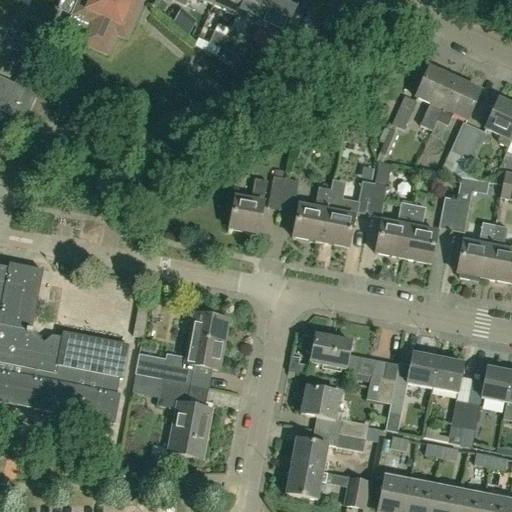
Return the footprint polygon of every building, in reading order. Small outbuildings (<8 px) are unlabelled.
[(127,40),(144,0),(79,0),(64,33),(109,54),(118,35),(127,40)] [(237,15),(243,0),(216,0),(214,5),(237,15)] [(260,26),(271,0),(243,0),(237,15),(260,26)] [(296,8),(277,0),(271,0),(260,26),(283,36),(277,48),(290,54),(300,33),(287,27),(296,8)] [(221,50),(227,38),(215,32),(209,45),(221,50)] [(239,43),(227,38),(221,50),(233,55),(239,43)] [(42,70),(51,49),(33,41),(24,61),(42,70)] [(32,92),(42,70),(24,61),(14,84),(32,92)] [(437,122),(456,81),(430,69),(417,98),(431,104),(420,127),(432,133),(437,122)] [(39,95),(32,92),(14,84),(0,77),(0,148),(10,154),(28,118),(30,114),(38,98),(39,95)] [(481,93),(456,81),(437,122),(448,127),(454,116),(468,122),(481,93)] [(49,104),(38,98),(30,114),(42,119),(49,104)] [(404,98),(392,127),(404,132),(416,103),(404,98)] [(511,142),(511,141),(511,106),(500,101),(486,131),(500,137),(497,142),(499,146),(507,150),(511,142)] [(462,159),(475,130),(463,125),(450,154),(461,159),(462,159)] [(380,144),(384,145),(380,154),(389,157),(398,135),(396,134),(398,130),(388,126),(380,144)] [(486,135),(475,130),(462,159),(473,164),(486,135)] [(456,171),(461,159),(450,154),(439,175),(453,178),(456,171)] [(358,219),(359,215),(369,216),(379,164),(374,185),(362,183),(358,203),(343,200),(344,193),(332,191),(322,244),(349,249),(355,219),(358,219)] [(391,166),(379,164),(369,216),(381,219),(391,166)] [(281,211),(287,180),(285,180),(286,173),(275,171),(274,178),(267,209),(281,211)] [(511,174),(505,173),(502,186),(511,187),(511,174)] [(461,179),(461,180),(462,180),(452,233),(464,235),(472,191),(481,190),(482,182),(461,179)] [(258,235),(269,183),(256,180),(252,201),(236,198),(230,230),(258,235)] [(299,183),(287,180),(281,211),(293,213),(299,183)] [(462,180),(461,180),(457,201),(445,199),(439,230),(452,233),(462,180)] [(511,202),(511,187),(502,186),(500,200),(511,202)] [(322,244),(332,191),(320,188),(316,210),(301,207),(294,239),(322,244)] [(376,255),(403,260),(414,207),(402,205),(398,226),(383,223),(376,255)] [(422,230),(426,209),(414,207),(403,260),(432,266),(438,234),(422,230)] [(485,281),(495,228),(494,228),(495,222),(486,221),(485,226),(484,226),(480,246),(464,243),(458,275),(460,276),(459,279),(471,282),(472,278),(485,281)] [(508,230),(495,228),(485,281),(511,285),(511,252),(504,250),(508,230)] [(0,402),(115,425),(121,395),(117,395),(119,382),(122,382),(128,348),(62,334),(61,339),(52,338),(44,344),(36,333),(32,333),(44,272),(10,265),(9,269),(0,266),(0,402)] [(150,304),(140,302),(135,326),(145,328),(150,304)] [(167,354),(163,376),(141,372),(140,377),(190,386),(193,366),(218,371),(227,320),(195,314),(187,358),(167,354)] [(391,406),(399,364),(398,364),(398,367),(349,357),(351,343),(316,336),(310,364),(345,371),(345,373),(370,378),(366,401),(391,406)] [(408,386),(433,390),(439,360),(412,355),(410,367),(399,364),(391,406),(389,417),(401,419),(408,386)] [(464,365),(439,360),(433,390),(457,395),(461,379),(464,365)] [(506,405),(511,375),(511,374),(487,370),(481,400),(506,405)] [(186,405),(190,386),(140,377),(138,392),(159,396),(157,407),(177,410),(169,454),(202,460),(211,410),(186,405)] [(300,415),(334,422),(340,395),(306,388),(300,415)] [(463,431),(467,406),(456,404),(451,428),(448,439),(438,437),(439,434),(426,431),(424,441),(436,444),(460,448),(463,431)] [(480,409),(467,406),(463,431),(475,433),(480,409)] [(380,432),(368,430),(368,427),(340,422),(337,436),(377,444),(380,432)] [(375,456),(377,444),(337,436),(335,448),(375,456)] [(390,451),(407,454),(408,443),(392,439),(390,451)] [(296,440),(290,468),(323,474),(328,446),(296,440)] [(440,460),(442,449),(426,446),(425,457),(440,460)] [(457,452),(442,449),(440,460),(456,463),(457,452)] [(490,470),(492,459),(476,455),(474,467),(490,470)] [(507,462),(492,459),(490,470),(505,473),(507,462)] [(318,500),(323,475),(323,474),(290,468),(285,494),(318,500)] [(403,511),(409,484),(384,479),(377,511),(403,511)] [(364,511),(370,485),(349,480),(344,508),(361,511),(364,511)] [(429,511),(434,489),(409,484),(403,511),(429,511)] [(455,511),(459,494),(434,489),(429,511),(455,511)] [(481,511),(484,499),(459,494),(455,511),(481,511)] [(507,511),(509,504),(484,499),(481,511),(507,511)]
